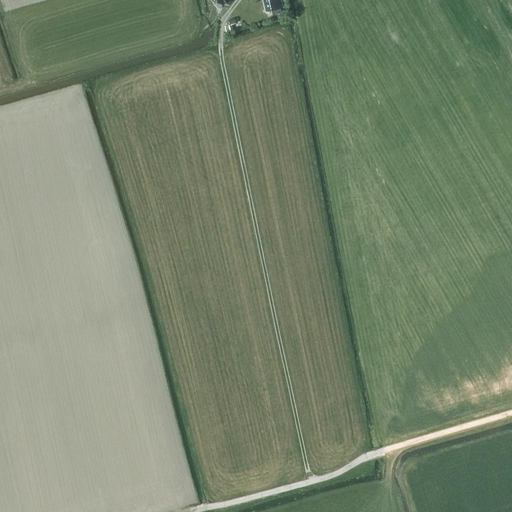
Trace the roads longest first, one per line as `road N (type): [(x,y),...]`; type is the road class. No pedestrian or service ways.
road 1 (track): [(240,0),(220,43),(309,482)]
road 2 (unclassified): [(201,508),(333,477),(365,457),(511,415)]
